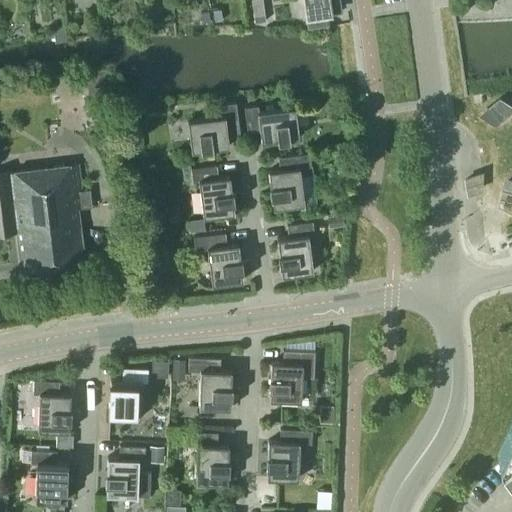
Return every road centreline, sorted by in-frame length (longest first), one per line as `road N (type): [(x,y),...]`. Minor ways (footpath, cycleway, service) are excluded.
road 1 (unclassified): [(446,285),(417,0)]
road 2 (secondary): [(389,511),(450,393),(446,285)]
road 3 (residential): [(245,506),(251,319)]
road 4 (secondary): [(268,317),(446,285)]
road 5 (residential): [(81,511),(89,337)]
road 6 (secondary): [(89,337),(251,319)]
road 7 (residential): [(268,317),(251,159)]
